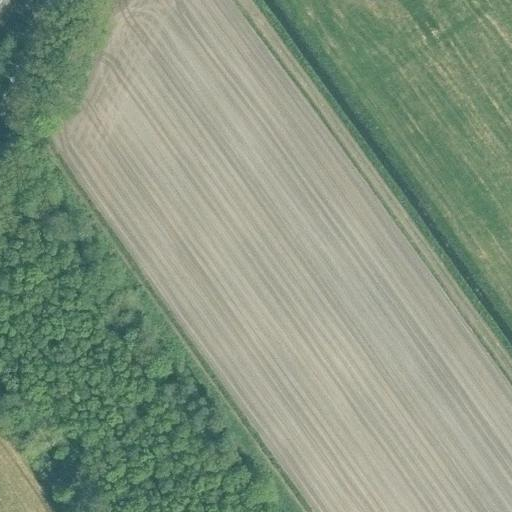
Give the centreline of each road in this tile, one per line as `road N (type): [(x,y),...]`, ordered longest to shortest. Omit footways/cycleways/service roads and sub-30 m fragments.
road 1 (track): [(249,0),(511,373)]
road 2 (unclassified): [(0,123),(53,0)]
